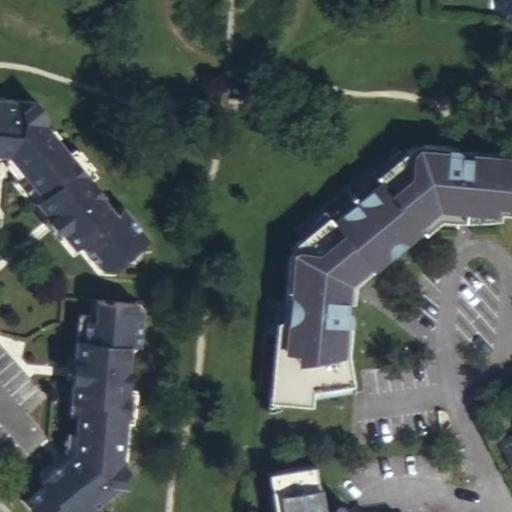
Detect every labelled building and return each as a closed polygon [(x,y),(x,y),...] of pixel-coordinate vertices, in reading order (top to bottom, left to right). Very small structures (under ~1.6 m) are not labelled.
[(0,97),(0,157),(9,159),(40,198),(34,204),(49,222),(56,222),(67,236),(64,239),(74,252),(80,248),(101,273),(113,273),(145,249),(151,243),(125,208),(117,214),(104,199),(106,197),(91,180),(97,174),(74,147),(69,152),(46,124),(48,114),(37,101),(0,97)] [(348,306),(346,305),(347,297),(354,297),(357,280),(421,225),(425,229),(445,209),(471,211),(471,206),(511,209),(511,150),(502,149),(501,156),(462,152),(462,150),(461,148),(459,146),(457,145),(456,145),(426,142),(421,146),(417,141),(377,173),(381,178),(332,217),(328,212),(288,244),(292,249),(287,253),(281,312),(275,318),(269,377),(275,378),(273,397),(309,400),(311,379),(328,381),(328,383),(352,380),(347,350),(352,313),(352,312),(351,309),(350,307),(349,306),(348,306)] [(381,178),(377,173),(328,212),(332,217),(381,178)] [(56,222),(49,222),(64,239),(67,236),(56,222)] [(127,475),(127,465),(130,427),(133,393),(135,371),(131,371),(133,350),(137,350),(140,307),(139,306),(98,302),(95,321),(84,320),(76,330),(73,360),(80,360),(79,382),(72,387),(71,405),(77,406),(76,423),(103,424),(99,499),(127,475)] [(73,360),(72,387),(79,382),(80,360),(73,360)] [(133,393),(130,427),(136,430),(138,394),(133,393)] [(84,511),(99,499),(103,424),(76,423),(73,454),(40,483),(44,488),(27,504),(34,511),(84,511)] [(511,431),(498,438),(511,464),(511,431)] [(334,507),(330,511),(323,511),(321,509),(313,461),(266,468),(270,489),(277,488),(281,511),(345,511),(346,510),(344,507),(342,505),(340,505),(337,505),(335,506),(334,507)] [(99,499),(99,508),(130,482),(131,468),(127,465),(127,475),(99,499)] [(94,511),(99,508),(99,499),(84,511),(94,511)]
